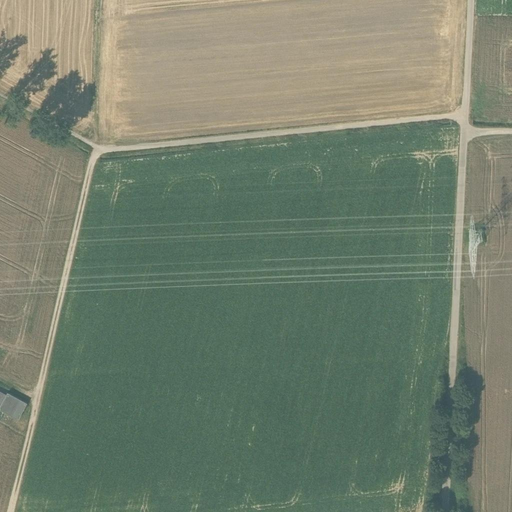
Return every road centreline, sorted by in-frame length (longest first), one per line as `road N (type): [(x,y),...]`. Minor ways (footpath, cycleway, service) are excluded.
road 1 (track): [(101,0),(97,149),(15,511)]
road 2 (track): [(0,96),(107,150),(465,114)]
road 3 (track): [(449,511),(465,131)]
road 4 (track): [(465,131),(471,0)]
